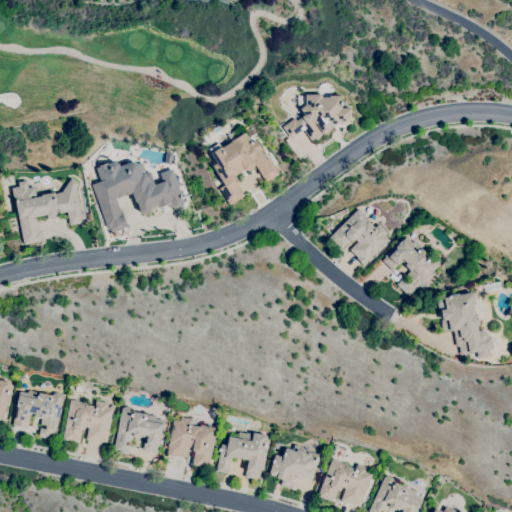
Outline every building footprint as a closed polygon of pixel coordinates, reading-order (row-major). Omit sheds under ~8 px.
[(312,142),(302,130),(291,139),(282,127),(294,118),(296,121),(301,117),(304,115),(300,109),(305,105),(305,95),(321,94),(321,97),(329,97),(329,96),(341,95),(341,102),(342,102),(342,105),(341,105),(341,108),(350,108),(351,119),(349,119),(349,122),(341,123),(341,125),(333,125),(333,126),(331,128),(324,134),(323,133),(321,135),(321,136),(316,140),(315,139),(312,142)] [(229,205),(219,188),(224,185),(212,166),(217,163),(211,153),(209,149),(218,143),(221,147),(230,142),(230,141),(245,132),(251,142),(255,140),(261,150),(266,159),(269,157),(279,174),(265,182),(262,177),(254,164),(253,168),(249,171),(245,170),(235,176),(237,179),(235,180),(244,196),(229,205)] [(107,229),(91,185),(100,182),(96,168),(99,167),(99,166),(107,163),(107,164),(114,162),(118,164),(119,166),(133,161),(138,164),(142,163),(147,178),(148,181),(154,184),(155,185),(163,182),(159,173),(172,169),(184,202),(179,204),(180,206),(173,209),(172,207),(169,208),(168,204),(159,208),(158,205),(151,207),(149,212),(144,214),(140,212),(136,202),(135,202),(131,193),(130,193),(131,194),(125,196),(124,195),(123,196),(117,199),(117,198),(115,198),(116,200),(124,222),(122,223),(122,225),(113,228),(111,228),(107,229)] [(23,245),(18,218),(15,200),(13,200),(11,188),(19,187),(18,182),(26,180),(28,188),(34,187),(36,197),(41,196),(41,195),(54,192),(54,193),(61,192),(71,178),(79,183),(76,188),(80,213),(84,212),(86,223),(69,226),(67,212),(58,214),(58,217),(47,219),(46,215),(36,217),(39,231),(40,231),(42,242),(23,245)] [(363,265),(356,259),(357,258),(349,250),(357,242),(355,239),(353,241),(349,241),(340,250),(329,237),(358,209),(364,215),(366,218),(367,218),(370,221),(368,222),(374,228),(378,224),(387,233),(384,235),(389,240),(385,244),(385,243),(381,247),(363,265)] [(407,296),(396,284),(402,278),(407,282),(409,280),(405,276),(410,271),(405,265),(402,262),(392,271),(382,260),(387,255),(388,257),(396,248),(395,247),(406,236),(412,242),(414,241),(431,258),(433,256),(440,263),(421,282),(424,285),(417,291),(415,289),(407,296)] [(478,359),(476,352),(469,353),(460,355),(458,346),(456,347),(453,331),(449,331),(443,332),(442,328),(441,326),(441,324),(440,320),(442,319),(440,310),(438,310),(437,304),(437,300),(443,298),(447,297),(447,295),(458,293),(458,295),(473,292),(474,300),(473,300),(474,304),(473,305),(475,314),(476,314),(477,318),(478,318),(479,325),(477,326),(478,331),(482,330),(487,333),(488,338),(491,337),(493,349),(489,349),(491,357),(478,359)] [(0,380),(9,382),(9,384),(10,385),(10,386),(11,387),(10,395),(8,394),(5,412),(4,412),(2,419),(0,418),(0,380)] [(54,440),(38,437),(40,428),(45,429),(46,426),(40,425),(41,418),(33,417),(34,414),(30,413),(27,428),(12,425),(14,418),(15,419),(17,407),(16,407),(18,395),(19,395),(19,391),(28,393),(28,390),(52,395),(55,392),(61,394),(62,396),(57,421),(58,421),(54,440)] [(100,443),(85,440),(88,427),(85,427),(84,429),(80,431),(78,443),(62,440),(65,427),(70,400),(79,401),(79,402),(82,403),(82,402),(86,403),(86,405),(94,407),(95,401),(107,403),(107,407),(113,408),(112,413),(111,418),(106,443),(100,441),(100,443)] [(129,455),(118,452),(118,450),(113,449),(121,409),(124,407),(132,408),(131,412),(155,416),(155,419),(163,420),(162,424),(163,424),(161,434),(160,434),(157,453),(142,451),(144,437),(140,437),(132,436),(131,442),(125,441),(125,445),(130,446),(129,455)] [(208,468),(191,465),(194,453),(192,450),(192,448),(189,447),(187,458),(176,456),(175,457),(166,455),(169,443),(168,443),(171,430),(172,430),(173,425),(172,425),(173,419),(179,421),(180,417),(192,419),(191,425),(200,427),(200,425),(204,426),(203,426),(207,427),(207,426),(216,428),(208,468)] [(257,480),(244,477),(246,471),(245,471),(248,460),(231,456),(231,459),(232,460),(229,475),(220,473),(220,472),(215,471),(219,456),(218,456),(221,444),(226,445),(228,436),(229,436),(230,433),(237,435),(238,432),(245,433),(245,432),(252,434),(253,432),(267,436),(265,444),(266,444),(265,447),(266,447),(261,467),(262,467),(259,479),(257,479),(257,480)] [(295,491),(286,488),(287,487),(280,485),(281,480),(276,478),(276,477),(269,475),(274,455),(282,457),(285,448),(286,448),(293,450),(294,444),(301,446),(301,448),(306,449),(306,448),(308,448),(307,451),(320,455),(312,481),(303,479),(303,480),(298,478),(295,491)] [(359,508),(340,500),(344,488),(341,487),(340,489),(337,490),(332,502),(317,496),(322,484),(332,458),(340,461),(340,462),(343,463),(343,462),(347,464),(346,466),(354,469),(356,464),(367,468),(366,471),(372,474),(370,479),(368,483),(368,484),(364,494),(359,508)] [(400,511),(401,510),(399,509),(398,510),(396,509),(395,510),(389,507),(386,511),(384,511),(380,510),(379,511),(367,511),(373,499),(373,500),(385,475),(394,479),(393,482),(404,487),(415,492),(414,495),(422,498),(420,502),(415,511),(416,511),(400,511)] [(424,511),(457,511),(435,502),(431,511),(424,511)]
